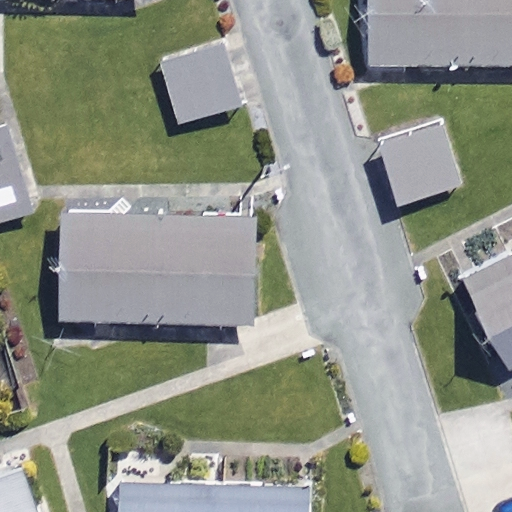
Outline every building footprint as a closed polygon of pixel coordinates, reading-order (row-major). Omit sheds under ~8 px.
[(511,0),(366,0),(368,59),(511,55),(511,0)] [(234,100),(216,39),(160,56),(178,117),(234,100)] [(464,176),(444,116),(378,138),(397,198),(464,176)] [(0,217),(30,210),(7,118),(0,119),(0,217)] [(250,204),(58,205),(58,314),(251,313),(250,204)] [(511,247),(463,272),(507,360),(511,357),(511,247)] [(0,511),(38,511),(19,457),(0,464),(0,511)] [(304,511),(303,476),(116,481),(116,511),(304,511)]
